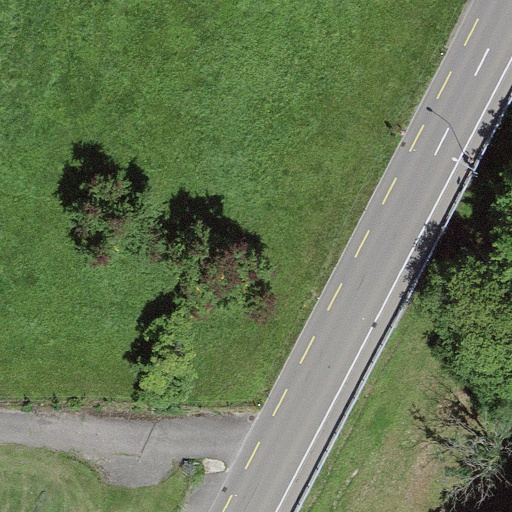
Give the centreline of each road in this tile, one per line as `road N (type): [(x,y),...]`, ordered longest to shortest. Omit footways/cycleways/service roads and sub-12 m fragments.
road 1 (tertiary): [(511,14),(252,511)]
road 2 (track): [(286,450),(0,447)]
